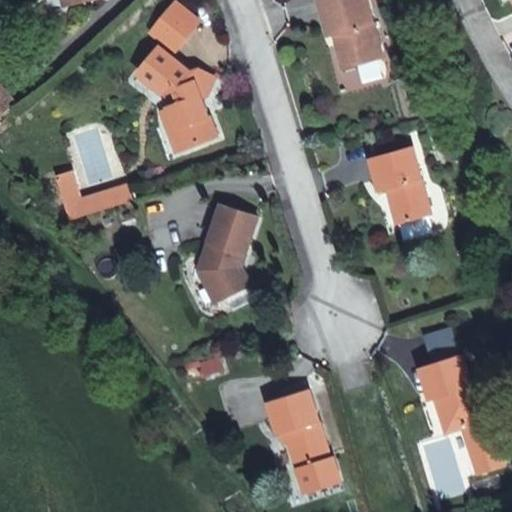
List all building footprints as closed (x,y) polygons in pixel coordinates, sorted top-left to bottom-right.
[(181,0),(178,0),(153,27),(174,47),(201,19),(181,0)] [(367,0),(320,0),(331,33),(335,33),(345,66),(383,56),(367,0)] [(198,94),(206,92),(199,66),(188,69),(160,42),(137,67),(160,90),(164,106),(170,127),(175,125),(181,145),(210,137),(198,94)] [(212,76),(199,66),(206,92),(212,76)] [(0,114),(14,102),(0,85),(0,114)] [(168,149),(181,145),(175,125),(170,127),(164,106),(157,108),(168,149)] [(412,145),(370,156),(379,189),(389,187),(398,222),(430,213),(412,145)] [(129,183),(81,197),(73,169),(58,174),(70,218),(133,199),(129,183)] [(242,271),(258,218),(221,207),(201,273),(218,305),(227,300),(249,288),(251,287),(242,271)] [(249,288),(227,300),(234,313),(256,301),(249,288)] [(435,395),(441,417),(452,414),(460,421),(461,425),(474,472),(498,466),(486,418),(476,383),(471,385),(461,352),(420,365),(429,397),(435,395)] [(290,443),(292,449),(298,467),(331,457),(311,389),(269,401),(278,434),(281,433),(286,431),(290,443)] [(452,414),(441,417),(445,429),(461,425),(460,421),(452,414)] [(290,443),(286,431),(281,433),(285,445),(290,443)]
